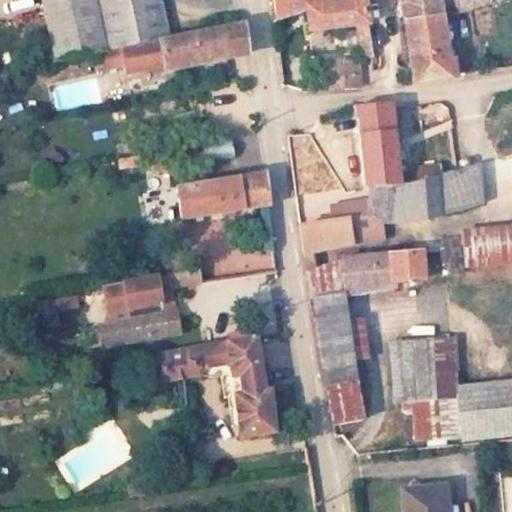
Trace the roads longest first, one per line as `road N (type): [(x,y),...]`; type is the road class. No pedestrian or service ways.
road 1 (residential): [(267,107),(328,511)]
road 2 (residential): [(267,107),(511,79)]
